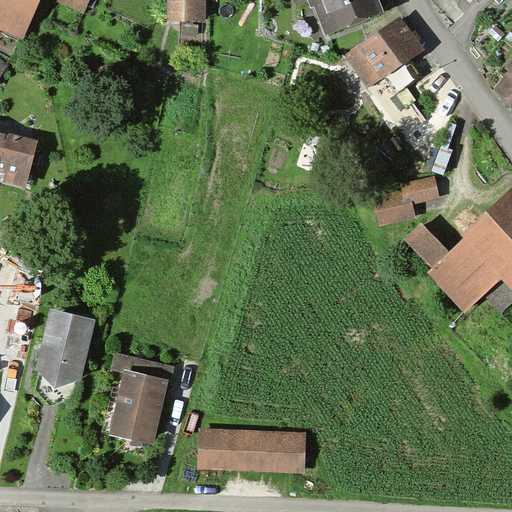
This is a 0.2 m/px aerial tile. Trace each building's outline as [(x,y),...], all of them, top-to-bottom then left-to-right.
[(0,0),(0,32),(18,41),(38,0),(0,0)] [(54,0),(81,13),(87,0),(54,0)] [(164,0),(165,23),(202,23),(201,0),(164,0)] [(358,25),(379,17),(372,0),(291,0),(295,7),(300,5),(302,21),(296,23),(301,38),(309,39),(318,45),(360,29),(358,25)] [(421,51),(398,19),(343,56),(366,89),(383,77),(408,60),(421,51)] [(506,73),(492,91),(511,105),(511,56),(502,70),(506,73)] [(408,60),(383,77),(395,94),(420,76),(408,60)] [(32,145),(0,137),(0,170),(25,176),(32,145)] [(369,199),(376,228),(414,219),(411,205),(437,199),(432,177),(398,185),(399,192),(369,199)] [(511,298),(511,197),(508,192),(456,239),(459,242),(457,244),(428,270),(425,273),(463,315),(498,283),(511,298)] [(401,241),(428,270),(457,244),(431,215),(401,241)] [(93,323),(47,311),(30,373),(49,392),(77,382),(93,323)] [(163,382),(122,373),(106,439),(148,448),(163,382)] [(304,433),(196,429),(195,471),(303,475),(304,433)]
